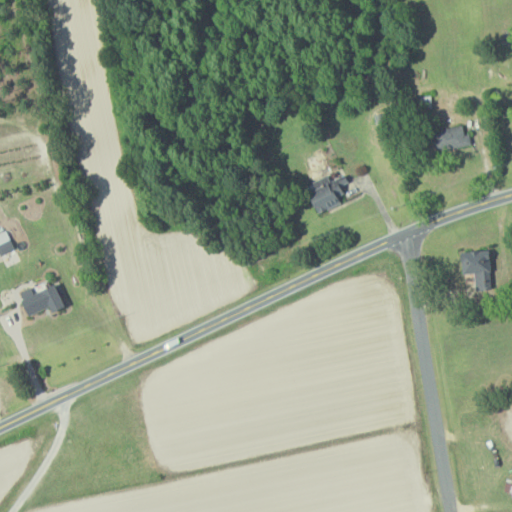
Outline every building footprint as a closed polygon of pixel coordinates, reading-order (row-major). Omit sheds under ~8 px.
[(463,135),(462,127),(431,131),(433,151),(470,146),(468,134),(463,135)] [(344,201),(338,187),(348,183),(342,169),(314,182),(317,189),(304,194),(313,215),(344,201)] [(0,253),(13,249),(6,230),(0,232),(0,253)] [(458,273),(473,273),(474,291),(489,290),(488,251),(458,252),(458,273)] [(60,308),(52,285),(31,293),(29,288),(16,293),(25,316),(46,308),(48,313),(60,308)]
